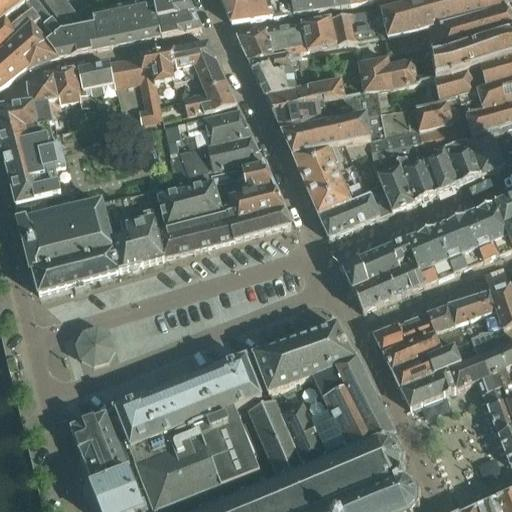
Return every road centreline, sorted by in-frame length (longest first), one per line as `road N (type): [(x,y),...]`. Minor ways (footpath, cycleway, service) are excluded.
road 1 (unclassified): [(42,400),(329,292)]
road 2 (residential): [(315,258),(31,346)]
road 3 (residential): [(203,0),(315,258)]
road 4 (residential): [(329,292),(405,425),(438,511)]
road 5 (residential): [(511,185),(320,266)]
road 6 (unclassified): [(0,218),(31,346)]
